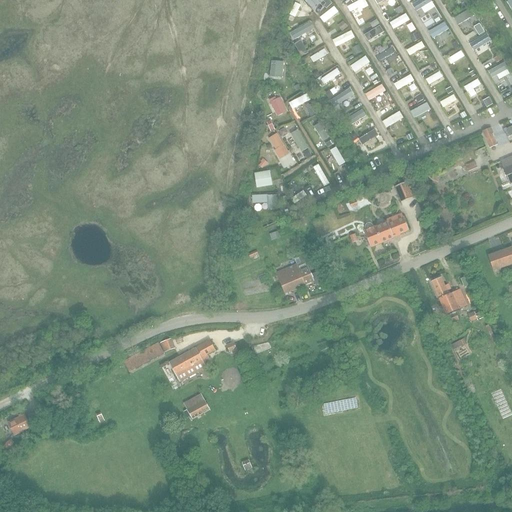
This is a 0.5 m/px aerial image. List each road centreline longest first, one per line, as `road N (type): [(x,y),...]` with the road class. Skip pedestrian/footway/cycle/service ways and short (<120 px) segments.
road 1 (unclassified): [(0,406),(180,322),(294,313),(511,220)]
road 2 (track): [(268,0),(196,321)]
road 3 (track): [(337,0),(427,150)]
road 4 (track): [(317,24),(403,161)]
road 5 (track): [(372,0),(454,137)]
road 6 (track): [(403,0),(479,125)]
road 7 (track): [(437,0),(505,113)]
